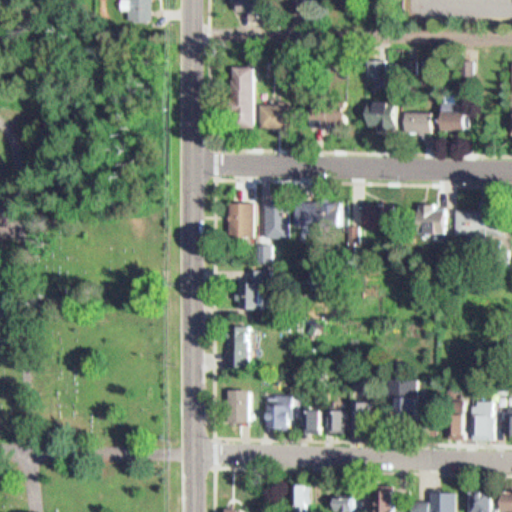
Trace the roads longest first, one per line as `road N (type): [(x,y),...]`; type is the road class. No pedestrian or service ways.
road 1 (tertiary): [(197,511),(194,0)]
road 2 (residential): [(511,170),(195,160)]
road 3 (residential): [(511,471),(197,463)]
